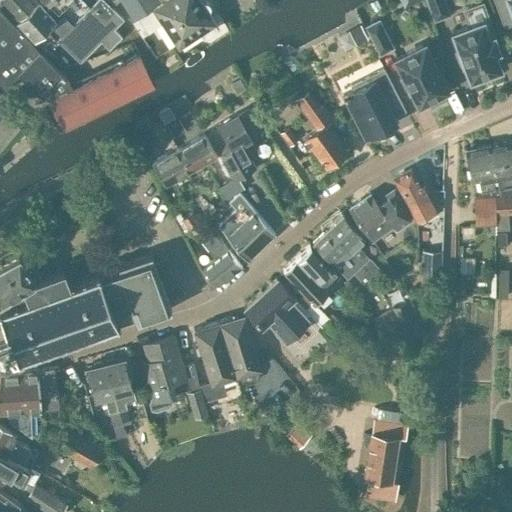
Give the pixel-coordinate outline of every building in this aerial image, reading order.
[(51,15),(37,0),(0,0),(0,3),(30,35),(51,15)] [(47,0),(59,11),(55,14),(44,26),(53,36),(55,34),(81,58),(82,58),(100,40),(108,48),(122,35),(114,27),(124,18),(112,6),(117,0),(82,0),(80,2),(77,0),(47,0)] [(120,0),(133,18),(131,19),(141,35),(147,32),(163,22),(176,43),(198,28),(202,34),(216,24),(206,8),(207,7),(207,6),(208,5),(208,3),(208,2),(208,1),(207,0),(120,0)] [(426,0),(434,18),(448,13),(442,0),(426,0)] [(511,0),(492,0),(500,19),(511,14),(511,0)] [(469,25),(451,31),(458,48),(456,49),(461,63),(463,62),(469,79),(475,77),(477,81),(495,74),(493,70),(499,68),(493,51),(497,49),(492,36),(494,36),(481,2),(463,9),(469,25)] [(37,46),(0,9),(0,78),(3,82),(16,69),(40,93),(47,85),(49,84),(53,88),(55,92),(47,96),(61,124),(142,85),(150,79),(136,52),(71,84),(67,76),(55,66),(36,47),(37,46)] [(391,46),(377,19),(364,26),(378,53),(391,46)] [(358,24),(349,29),(356,43),(365,39),(358,24)] [(423,43),(394,57),(402,73),(401,74),(408,88),(409,87),(417,102),(423,99),(425,103),(442,95),(440,91),(446,88),(438,72),(442,70),(435,56),(431,58),(423,43)] [(352,89),(342,94),(364,136),(395,120),(392,115),(405,109),(383,66),(349,83),(352,89)] [(239,77),(230,82),(236,92),(245,87),(239,77)] [(307,91),(306,90),(296,98),(316,126),(303,136),(325,165),(328,163),(330,164),(335,160),(335,158),(346,150),(326,121),(331,118),(322,105),(318,102),(316,103),(307,91)] [(262,130),(248,106),(241,109),(218,122),(226,136),(224,138),(229,148),(216,155),(230,180),(216,187),(222,198),(244,186),(238,175),(255,166),(242,142),(262,130)] [(183,129),(177,119),(168,124),(173,135),(183,129)] [(157,140),(149,124),(135,132),(144,147),(157,140)] [(287,126),(280,132),(289,144),(297,138),(287,126)] [(198,135),(176,148),(188,170),(211,157),(199,137),(198,135)] [(511,139),(490,144),(500,194),(494,195),(495,213),(511,211),(511,139)] [(490,144),(466,149),(472,180),(477,179),(481,195),(473,195),(474,209),(475,223),(475,225),(496,224),(495,213),(494,195),(500,194),(490,144)] [(188,170),(176,148),(150,163),(163,185),(188,170)] [(415,184),(407,168),(393,176),(408,205),(415,201),(421,213),(433,207),(420,181),(415,184)] [(178,198),(170,182),(160,187),(169,203),(178,198)] [(286,187),(275,192),(281,203),(291,197),(286,187)] [(408,216),(394,189),(375,203),(366,191),(345,206),(369,239),(390,224),(392,227),(408,216)] [(234,207),(217,224),(246,259),(274,232),(239,190),(228,201),(234,207)] [(194,230),(183,208),(174,214),(184,237),(194,230)] [(338,213),(324,227),(379,283),(385,277),(371,262),(353,244),(361,237),(338,213)] [(509,230),(508,214),(495,214),(496,231),(509,230)] [(204,223),(192,233),(197,239),(199,237),(205,243),(204,245),(215,258),(202,269),(215,285),(239,266),(223,245),(219,241),(218,243),(212,236),(214,235),(204,223)] [(475,237),(474,225),(462,226),(464,238),(475,237)] [(324,227),(309,241),(332,265),(333,263),(341,256),(352,268),(349,270),(367,289),(370,292),(379,283),(324,227)] [(506,244),(505,231),(496,231),(497,244),(506,244)] [(326,266),(306,245),(281,268),(309,297),(302,304),(319,324),(328,316),(315,300),(326,289),(314,278),(326,266)] [(0,265),(0,301),(3,300),(7,307),(27,298),(23,288),(32,281),(32,279),(27,272),(37,266),(26,249),(0,265)] [(422,262),(421,273),(422,273),(438,273),(440,273),(440,250),(422,250),(422,262)] [(32,281),(23,288),(27,298),(7,307),(0,309),(0,350),(2,356),(5,355),(9,357),(11,360),(16,358),(16,360),(19,359),(18,357),(29,353),(30,357),(34,355),(33,352),(43,348),(45,351),(48,350),(47,347),(57,343),(58,346),(62,344),(61,341),(70,338),(71,341),(75,340),(74,336),(84,332),(86,336),(90,334),(89,331),(98,327),(99,331),(103,329),(102,326),(113,322),(114,325),(118,324),(117,320),(119,319),(118,317),(133,312),(136,321),(171,308),(150,252),(116,265),(116,266),(100,272),(100,270),(97,271),(96,269),(91,271),(93,273),(83,277),(82,274),(78,276),(79,279),(69,283),(68,280),(66,280),(61,268),(36,278),(32,279),(32,281)] [(474,272),(474,257),(460,257),(460,272),(474,272)] [(510,290),(511,270),(500,269),(499,289),(510,290)] [(346,281),(339,273),(330,281),(337,289),(346,281)] [(422,273),(417,296),(424,297),(432,299),(438,273),(422,273)] [(475,283),(491,283),(491,274),(475,273),(475,283)] [(274,276),(241,306),(258,325),(264,319),(283,339),(305,318),(287,299),(291,295),(274,276)] [(410,318),(403,300),(390,306),(401,332),(419,333),(420,319),(410,318)] [(388,305),(372,315),(378,325),(394,315),(388,305)] [(233,314),(216,320),(232,373),(237,372),(239,378),(247,383),(254,380),(258,372),(256,366),(258,365),(247,329),(233,314)] [(220,377),(232,373),(216,320),(192,327),(208,381),(199,384),(201,397),(224,389),(220,377)] [(182,364),(172,334),(140,343),(146,360),(140,362),(151,396),(149,401),(151,407),(156,408),(168,405),(173,401),(170,393),(173,392),(169,381),(184,377),(189,392),(198,389),(192,362),(182,364)] [(104,362),(103,362),(118,419),(120,424),(129,421),(123,400),(133,397),(130,387),(122,357),(113,360),(112,357),(104,360),(104,362)] [(92,365),(83,367),(91,393),(92,398),(103,395),(112,426),(120,424),(118,419),(103,362),(100,363),(99,361),(92,363),(92,365)] [(58,365),(21,371),(27,409),(30,409),(40,408),(40,407),(60,405),(53,371),(58,370),(58,366),(58,365)] [(0,373),(0,411),(8,411),(8,419),(31,433),(30,409),(27,409),(21,371),(0,373)] [(375,419),(373,433),(395,436),(402,437),(404,423),(375,419)] [(0,449),(18,460),(26,445),(10,436),(14,430),(0,422),(0,449)] [(101,445),(70,428),(58,449),(89,466),(101,445)] [(395,436),(373,433),(370,433),(364,478),(389,481),(395,436)] [(26,464),(18,460),(0,449),(0,469),(7,474),(8,471),(19,477),(27,465),(25,464),(26,464)] [(54,511),(62,499),(30,481),(22,495),(51,511),(54,511)] [(0,511),(14,511),(19,500),(0,488),(0,511)]
